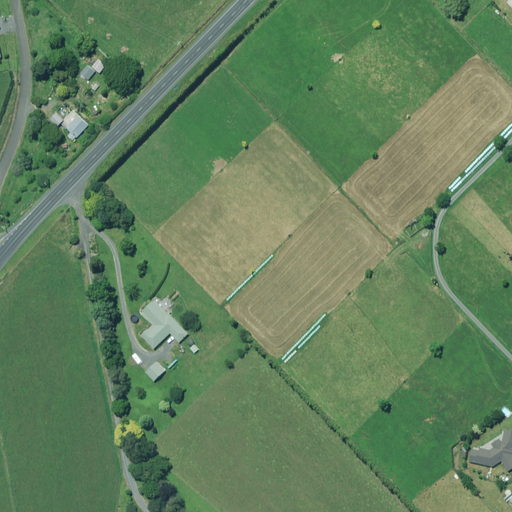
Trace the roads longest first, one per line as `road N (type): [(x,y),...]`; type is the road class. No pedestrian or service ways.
road 1 (primary): [(0,259),(247,0)]
road 2 (unknown): [(511,140),(448,201),(431,244),(443,293),(511,364)]
road 3 (unclassified): [(0,176),(26,101),(17,0)]
